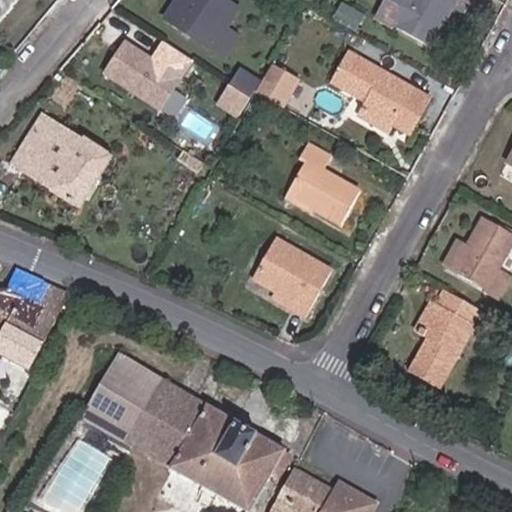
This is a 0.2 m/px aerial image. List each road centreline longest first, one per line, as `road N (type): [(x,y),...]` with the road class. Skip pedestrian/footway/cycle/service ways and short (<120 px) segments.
road 1 (residential): [(333,381),(511,58)]
road 2 (residential): [(333,381),(0,230)]
road 3 (residential): [(511,483),(333,381)]
road 4 (residential): [(0,102),(92,0)]
